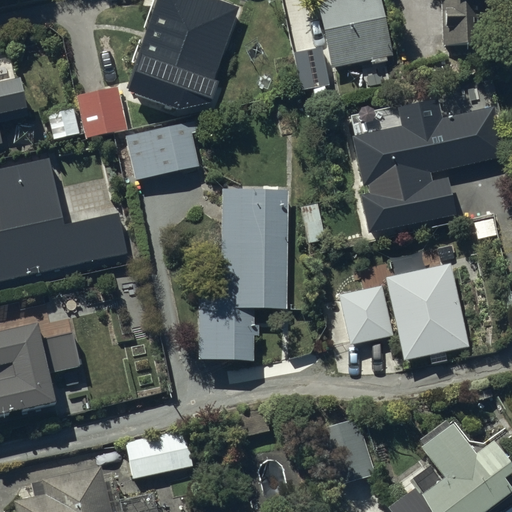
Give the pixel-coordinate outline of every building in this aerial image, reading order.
[(215,80),(239,9),(214,0),(156,0),(154,7),(168,13),(153,57),(141,53),(127,91),(177,109),(208,103),(210,98),(213,99),(219,81),(215,80)] [(319,0),(332,66),(373,56),(374,61),(386,59),(385,53),(391,52),(381,0),(319,0)] [(441,0),(442,43),(486,42),(484,0),(441,0)] [(314,85),(318,106),(337,103),(324,42),(294,48),(302,88),(314,85)] [(0,79),(0,140),(4,139),(0,125),(0,119),(21,114),(18,103),(27,101),(21,74),(0,79)] [(120,85),(77,93),(85,137),(129,128),(120,85)] [(196,118),(126,133),(135,177),(199,164),(192,130),(199,128),(196,118)] [(47,161),(0,169),(0,285),(127,255),(117,215),(63,228),(47,161)] [(287,187),(222,186),(221,296),(200,296),(199,356),(254,357),(254,340),(260,340),(260,323),(254,323),(254,305),(287,305),(287,187)] [(36,329),(0,335),(0,417),(55,406),(49,381),(78,375),(71,339),(40,345),(36,329)] [(232,415),(237,436),(270,429),(264,406),(232,415)] [(374,472),(357,417),(317,429),(334,484),(374,472)] [(511,466),(511,463),(491,438),(475,450),(452,419),(448,422),(444,417),(418,435),(422,440),(419,442),(441,472),(420,488),(416,483),(385,504),(391,511),(476,511),(511,486),(502,475),(511,466)] [(134,477),(193,464),(185,427),(126,440),(134,477)] [(112,511),(101,464),(30,481),(34,495),(15,499),(17,511),(112,511)]
